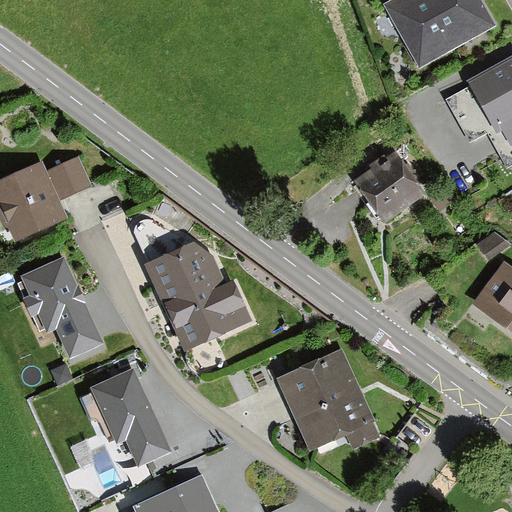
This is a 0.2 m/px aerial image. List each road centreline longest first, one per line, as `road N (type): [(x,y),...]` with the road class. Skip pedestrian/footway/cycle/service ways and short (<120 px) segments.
road 1 (tertiary): [(0,40),(471,397)]
road 2 (residential): [(357,511),(233,430),(166,371),(93,228)]
road 3 (residential): [(390,511),(471,397)]
